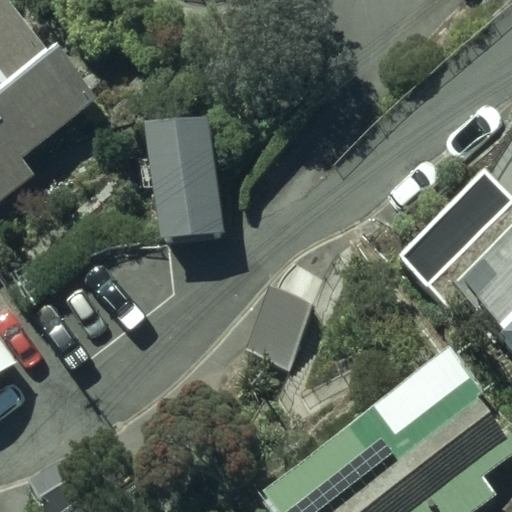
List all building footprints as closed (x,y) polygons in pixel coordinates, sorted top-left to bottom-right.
[(0,0),(0,217),(42,184),(27,165),(99,109),(61,61),(53,67),(0,0)] [(212,134),(148,142),(161,247),(225,239),(212,134)] [(511,315),(481,350),(511,377),(511,304),(506,310),(511,315)] [(0,347),(0,384),(18,370),(0,347)] [(511,458),(436,361),(242,511),(471,511),(486,501),(475,488),(511,459),(511,458)]
